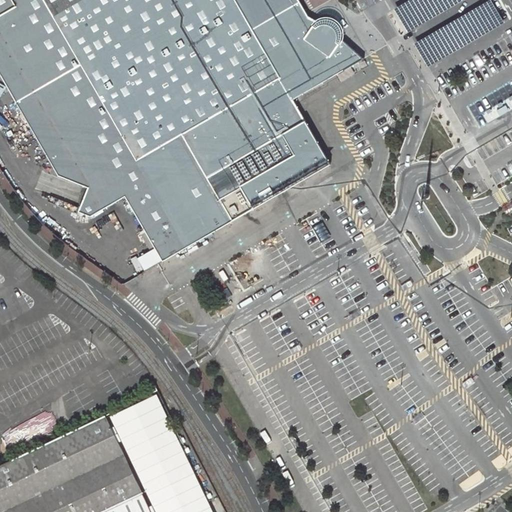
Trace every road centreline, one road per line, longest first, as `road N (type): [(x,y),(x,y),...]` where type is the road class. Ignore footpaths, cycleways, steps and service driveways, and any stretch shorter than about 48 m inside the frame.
road 1 (unclassified): [(262,511),(226,444),(148,335),(48,250),(0,196)]
road 2 (unknown): [(0,422),(114,353)]
road 3 (unknown): [(54,303),(105,342),(138,389)]
